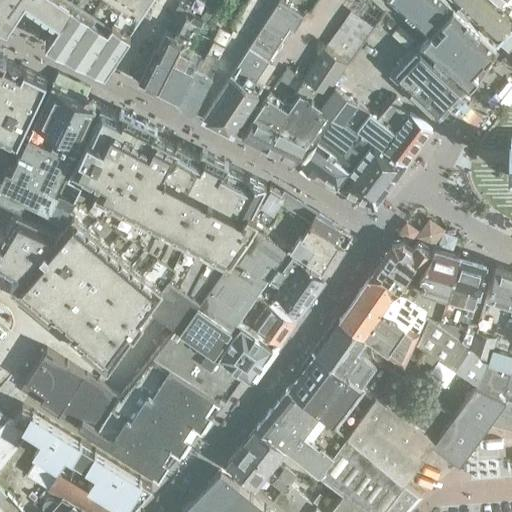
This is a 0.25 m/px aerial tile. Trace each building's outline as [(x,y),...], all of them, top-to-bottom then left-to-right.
[(129,31),(149,0),(0,0),(0,17),(8,21),(22,0),(56,22),(45,39),(105,67),(129,31)] [(281,0),(278,0),(275,5),(231,73),(230,72),(203,115),(232,129),(263,82),(256,77),(289,26),(295,30),(304,15),(281,0)] [(463,82),(470,74),(472,75),(473,75),(475,75),(476,74),(495,46),(452,6),(452,7),(444,0),(389,0),(426,34),(420,41),(463,82)] [(511,21),(511,11),(500,0),(456,0),(496,38),(511,21)] [(511,0),(500,0),(511,11),(511,0)] [(326,91),(333,81),(373,25),(351,9),(324,46),(304,76),(326,91)] [(185,15),(182,13),(178,20),(173,31),(166,28),(155,50),(153,50),(139,79),(160,89),(182,44),(187,47),(189,43),(186,42),(188,39),(181,35),(190,17),(200,23),(203,17),(193,11),(190,16),(186,13),(185,15)] [(392,32),(406,46),(414,38),(400,24),(392,32)] [(389,73),(437,119),(466,88),(465,87),(466,86),(462,82),(463,82),(420,41),(389,73)] [(182,44),(160,89),(180,99),(193,69),(200,54),(201,53),(193,49),(194,46),(189,43),(187,47),(182,44)] [(194,110),(212,73),(220,57),(207,50),(204,56),(200,54),(193,69),(180,99),(182,104),(194,110)] [(6,57),(0,54),(0,135),(8,140),(25,103),(32,106),(46,76),(23,65),(23,66),(6,57)] [(299,92),(291,104),(264,144),(294,159),(328,110),(318,102),(325,92),(287,66),(279,78),(299,92)] [(0,198),(21,208),(0,251),(0,256),(18,265),(64,215),(71,209),(67,206),(89,163),(75,156),(101,101),(95,99),(60,82),(59,84),(51,80),(31,119),(33,120),(29,130),(28,130),(11,165),(6,163),(5,163),(0,172),(0,198)] [(369,110),(333,81),(326,91),(325,92),(318,102),(328,110),(294,159),(302,163),(315,173),(318,170),(328,178),(364,130),(357,125),(369,110)] [(241,133),(264,144),(291,104),(270,90),(241,133)] [(378,118),(369,110),(357,125),(364,130),(406,162),(432,127),(409,110),(397,95),(378,118)] [(75,156),(89,163),(67,206),(71,209),(164,284),(169,277),(173,280),(199,300),(252,223),(248,221),(254,212),(261,202),(259,200),(264,191),(258,188),(262,180),(227,162),(225,165),(203,152),(202,154),(176,138),(173,144),(153,133),(156,128),(121,108),(118,112),(101,101),(75,156)] [(364,130),(328,178),(339,185),(369,202),(377,200),(406,162),(364,130)] [(199,300),(173,280),(169,277),(164,284),(148,306),(174,325),(216,355),(239,321),(250,304),(259,291),(275,267),(291,242),(315,210),(282,189),(282,190),(270,183),(264,191),(259,200),(261,202),(254,212),(248,221),(252,223),(199,300)] [(0,395),(59,325),(109,366),(146,315),(143,313),(148,306),(164,284),(71,209),(64,215),(50,205),(24,194),(23,197),(0,186),(0,395)] [(327,266),(334,256),(338,258),(355,232),(316,208),(315,210),(291,242),(327,266)] [(391,293),(393,290),(398,282),(394,279),(407,260),(406,253),(414,244),(403,237),(394,238),(370,271),(358,288),(392,311),(399,300),(391,293)] [(398,282),(393,290),(391,293),(399,300),(392,311),(401,317),(409,320),(419,329),(426,313),(426,314),(427,311),(418,306),(419,305),(416,303),(420,296),(414,292),(427,273),(422,269),(433,249),(421,240),(416,241),(414,244),(406,253),(407,260),(394,279),(398,282)] [(322,274),(327,266),(291,242),(275,267),(313,291),(323,277),(322,274)] [(427,311),(426,314),(430,315),(440,321),(460,253),(461,251),(436,244),(433,249),(422,269),(427,273),(414,292),(420,296),(416,303),(419,305),(418,306),(427,311)] [(448,295),(440,321),(490,355),(497,332),(478,326),(479,323),(470,319),(488,261),(460,253),(448,295)] [(479,323),(478,326),(497,332),(490,355),(478,384),(506,399),(510,393),(504,392),(511,361),(511,268),(495,263),(479,323)] [(296,316),(313,291),(275,267),(259,291),(296,316)] [(358,288),(347,305),(366,319),(358,330),(369,338),(403,363),(419,329),(409,320),(401,317),(392,311),(358,288)] [(239,321),(273,344),(278,336),(280,338),(296,316),(259,291),(250,304),(239,321)] [(347,305),(316,349),(377,393),(404,413),(436,438),(453,414),(433,400),(426,409),(421,410),(388,385),(388,379),(392,372),(360,350),(369,338),(358,330),(366,319),(347,305)] [(432,365),(438,356),(474,381),(478,384),(490,355),(440,321),(430,315),(418,342),(427,349),(421,357),(432,365)] [(249,377),(273,344),(239,321),(216,355),(242,374),(243,372),(249,377)] [(225,397),(242,374),(216,355),(174,325),(152,355),(164,363),(218,398),(221,394),(225,397)] [(146,391),(164,363),(152,355),(120,393),(48,345),(21,385),(103,439),(121,412),(125,415),(142,388),(146,391)] [(338,422),(349,431),(377,393),(316,349),(305,364),(292,380),(288,384),(289,385),(338,422)] [(146,391),(197,424),(201,427),(220,399),(218,398),(164,363),(146,391)] [(436,438),(434,441),(460,461),(486,425),(488,423),(490,423),(507,399),(506,399),(478,384),(474,381),(453,414),(436,438)] [(406,479),(349,431),(338,422),(289,385),(273,404),(408,508),(422,493),(406,479)] [(197,424),(146,391),(142,388),(125,415),(176,448),(179,451),(197,424)] [(349,431),(406,479),(434,441),(436,438),(404,413),(377,393),(349,431)] [(490,423),(511,428),(511,400),(507,399),(490,423)] [(23,402),(14,416),(11,415),(0,424),(0,465),(31,428),(42,435),(33,449),(40,453),(75,475),(77,473),(82,476),(84,474),(91,479),(88,483),(128,510),(130,509),(152,485),(23,402)] [(257,424),(286,445),(344,490),(328,511),(317,503),(309,511),(404,511),(408,508),(273,404),(257,424)] [(176,448),(125,415),(121,412),(103,439),(158,475),(176,448)] [(242,442),(290,480),(297,472),(277,457),(286,445),(257,424),(242,442)] [(228,460),(256,483),(264,472),(283,487),(273,499),(289,511),(302,511),(305,509),(312,501),(299,490),(299,489),(290,481),(290,480),(242,442),(228,460)] [(88,511),(126,511),(128,510),(88,483),(91,479),(84,474),(82,476),(77,473),(75,475),(40,453),(27,473),(50,487),(61,494),(88,511)] [(277,511),(219,465),(187,499),(181,505),(182,507),(187,511),(277,511)] [(42,506),(46,511),(88,511),(61,494),(56,499),(54,498),(51,496),(47,497),(44,499),(42,503),(42,506)]
